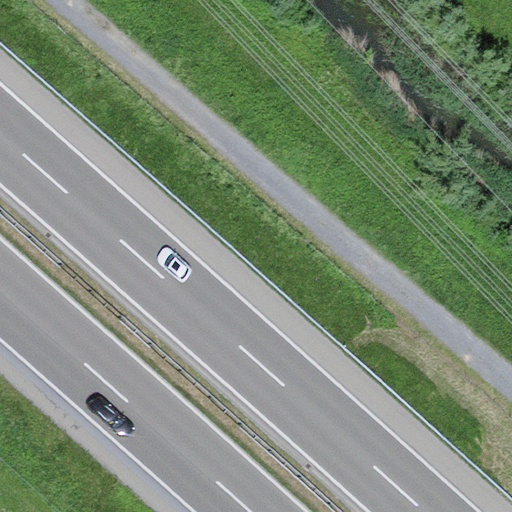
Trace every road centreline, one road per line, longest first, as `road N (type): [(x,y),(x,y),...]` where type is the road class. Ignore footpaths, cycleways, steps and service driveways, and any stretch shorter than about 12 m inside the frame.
road 1 (track): [(511,381),(63,0)]
road 2 (motorway): [(425,511),(0,132)]
road 3 (motorway): [(0,292),(247,511)]
